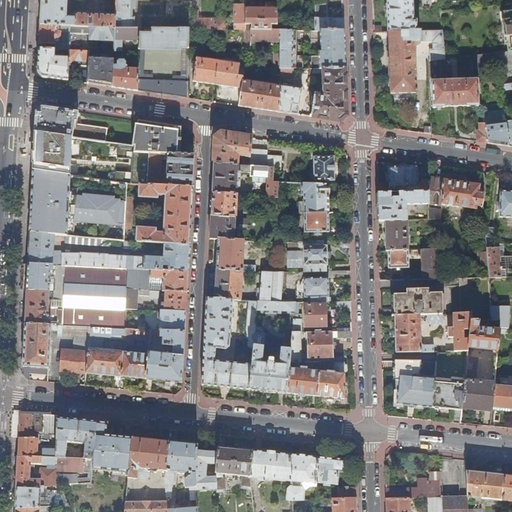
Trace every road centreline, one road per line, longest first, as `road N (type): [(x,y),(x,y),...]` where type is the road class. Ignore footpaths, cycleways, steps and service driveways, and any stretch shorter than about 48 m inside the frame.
road 1 (residential): [(207,116),(189,413)]
road 2 (residential): [(370,431),(362,139)]
road 3 (residential): [(14,83),(207,116)]
road 4 (residential): [(189,413),(0,396)]
road 5 (residential): [(370,431),(189,413)]
road 6 (residential): [(207,116),(362,139)]
road 7 (residential): [(362,139),(511,161)]
road 8 (residential): [(511,446),(370,431)]
road 9 (residential): [(362,139),(359,0)]
